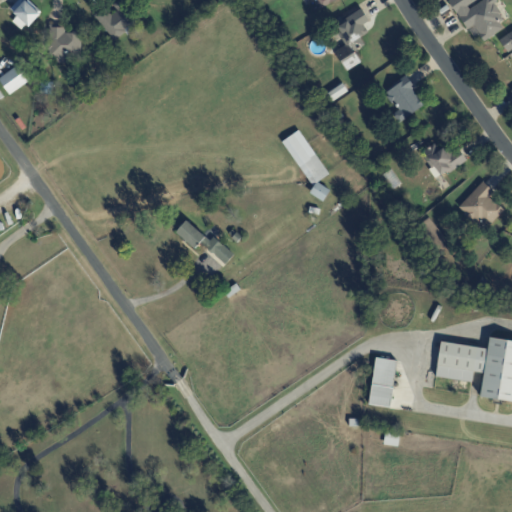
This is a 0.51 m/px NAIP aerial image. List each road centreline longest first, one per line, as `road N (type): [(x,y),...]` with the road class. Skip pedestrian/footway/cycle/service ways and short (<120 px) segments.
road 1 (residential): [(0,130),(268,511)]
road 2 (residential): [(401,0),(511,157)]
